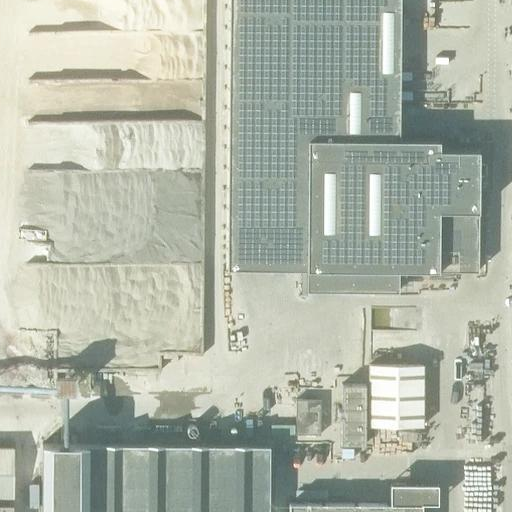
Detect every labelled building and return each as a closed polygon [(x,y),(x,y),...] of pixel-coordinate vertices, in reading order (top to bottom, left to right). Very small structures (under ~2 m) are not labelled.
[(302,270),(306,270),(307,270),(322,270),(397,271),(398,271),(478,271),(479,150),(458,149),(439,149),(439,139),(418,139),(399,138),(400,0),(228,0),(226,242),(226,269),(231,269),(231,267),(233,267),(250,267),(250,269),(252,269),(252,267),(270,267),(270,269),(271,269),(271,267),(286,268),(286,270),(287,270),(287,268),(302,268),(302,270)] [(422,426),(423,364),(369,364),(369,426),(422,426)] [(320,434),(320,399),(296,399),(295,434),(320,434)] [(421,511),(421,503),(288,502),(288,511),(268,511),(269,445),(41,444),(40,511),(421,511)] [(0,497),(13,497),(14,447),(0,446),(0,497)]
